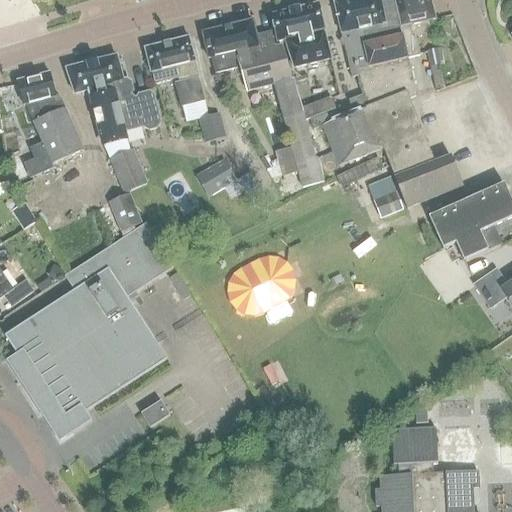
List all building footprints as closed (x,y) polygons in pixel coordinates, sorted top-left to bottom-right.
[(394,180),(394,181),(406,210),(426,202),(462,188),(450,158),(433,165),(408,100),(416,97),(407,60),(419,57),(415,38),(412,39),(409,26),(434,20),(429,0),(393,0),(394,1),(380,4),(378,0),(350,0),(333,4),(340,35),(349,77),(350,79),(357,78),(360,87),(359,88),(363,100),(355,103),(349,105),(353,114),(338,120),(322,127),(338,168),(382,150),(387,161),(391,171),(394,180)] [(323,32),(317,6),(299,10),(299,9),(288,12),(288,13),(270,17),(276,43),(284,41),(293,69),(330,60),(324,38),(323,32)] [(255,37),(251,22),(202,34),(208,60),(210,59),(214,75),(239,69),(246,92),(274,86),(291,151),(275,155),(282,179),(298,175),(302,189),(323,184),(317,160),(315,160),(305,122),(301,111),(293,81),(291,81),(282,47),(274,49),(270,33),(255,37)] [(150,74),(151,74),(154,86),(177,80),(178,84),(174,85),(180,109),(203,103),(197,80),(198,80),(194,63),(188,38),(144,50),(150,74)] [(445,89),(437,51),(428,52),(431,68),(435,92),(445,90),(445,89)] [(66,70),(65,70),(65,71),(74,95),(87,92),(98,139),(103,147),(108,162),(130,153),(126,141),(124,133),(142,128),(148,132),(156,130),(159,124),(156,114),(157,114),(152,96),(148,94),(137,97),(135,101),(129,97),(132,93),(129,83),(126,81),(122,82),(116,57),(66,70)] [(25,106),(51,165),(82,152),(60,101),(56,103),(48,74),(17,82),(23,106),(25,106)] [(305,110),(309,121),(326,114),(334,110),(330,100),(313,107),(305,110)] [(312,131),(322,127),(338,120),(334,110),(326,114),(309,121),(312,131)] [(204,144),(224,139),(217,116),(198,121),(204,144)] [(130,153),(108,162),(123,196),(146,186),(133,152),(130,153)] [(230,199),(241,193),(223,161),(202,173),(214,194),(224,189),(230,199)] [(392,183),(369,192),(380,220),(393,214),(403,211),(392,183)] [(511,218),(511,205),(506,192),(503,186),(468,201),(433,217),(428,219),(442,250),(455,245),(463,262),(465,262),(501,246),(493,227),(511,218)] [(141,225),(129,196),(108,205),(120,234),(141,225)] [(14,353),(50,408),(63,427),(78,418),(165,360),(126,299),(173,268),(172,267),(145,225),(64,278),(73,292),(4,337),(14,353)] [(53,266),(50,272),(61,277),(64,271),(53,266)] [(0,299),(3,297),(11,308),(33,292),(25,282),(12,291),(0,272),(0,299)] [(511,284),(507,288),(496,273),(478,286),(474,288),(490,310),(506,299),(511,307),(511,284)] [(270,366),(262,369),(271,388),(279,384),(270,366)] [(160,403),(141,415),(150,429),(169,417),(160,403)] [(426,408),(414,409),(415,425),(427,424),(426,408)] [(477,490),(476,472),(432,475),(432,464),(437,464),(435,430),(391,433),(392,467),(397,466),(398,477),(380,478),(380,491),(375,491),(376,508),(381,508),(381,511),(472,511),(471,490),(477,490)]
